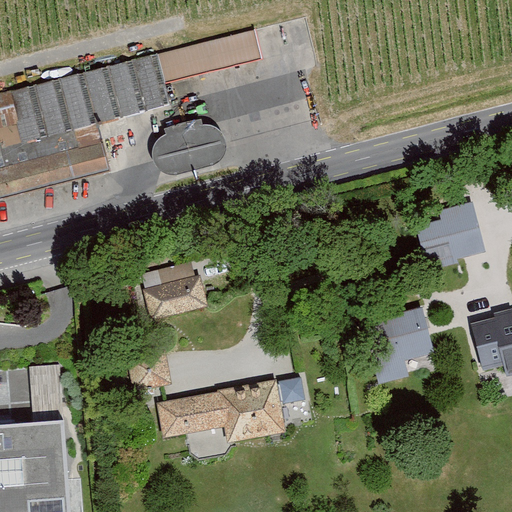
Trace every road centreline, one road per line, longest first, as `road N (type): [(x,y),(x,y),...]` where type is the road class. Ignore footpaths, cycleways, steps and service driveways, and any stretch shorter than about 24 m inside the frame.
road 1 (primary): [(0,253),(511,120)]
road 2 (unknown): [(55,284),(195,321),(223,342),(228,364)]
